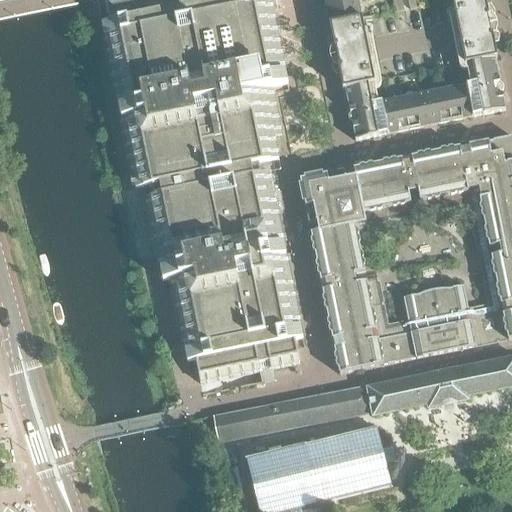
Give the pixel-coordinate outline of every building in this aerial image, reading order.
[(105,0),(110,22),(102,23),(136,189),(143,188),(144,193),(162,282),(170,280),(187,363),(195,361),(200,385),(261,373),(259,365),(264,364),(269,362),(271,371),(300,365),(295,341),(303,339),(274,196),(275,194),(274,186),(272,184),(273,182),(272,176),(269,174),(269,173),(261,175),(260,170),(259,164),(278,160),(274,137),(282,136),(273,88),(288,85),(271,0),(105,0)] [(362,21),(357,0),(356,0),(326,6),(330,28),(351,24),(362,21)] [(493,38),(485,39),(484,32),(481,18),(488,17),(485,0),(468,0),(452,3),(459,37),(465,67),(472,65),(476,85),(467,87),(474,119),(506,112),(502,96),(496,97),(493,86),(500,85),(497,71),(499,70),(493,38)] [(419,9),(417,3),(409,4),(410,11),(419,9)] [(404,12),(403,6),(394,7),(395,14),(404,12)] [(351,24),(330,28),(334,48),(335,48),(336,48),(338,58),(340,69),(338,69),(345,102),(347,102),(350,115),(351,115),(357,114),(357,115),(358,121),(359,125),(354,126),(352,126),(352,127),(356,143),(388,136),(382,104),(372,106),(368,86),(375,85),(375,83),(369,54),(362,21),(351,24)] [(467,87),(446,91),(452,123),(474,119),(467,87)] [(446,91),(424,95),(431,128),(452,123),(446,91)] [(424,95),(402,100),(409,132),(431,128),(424,95)] [(402,100),(382,104),(388,136),(398,134),(409,132),(402,100)] [(316,224),(318,233),(310,234),(331,340),(333,340),(334,342),(332,344),(332,346),(335,347),(335,349),(333,350),(338,375),(475,347),(507,340),(507,341),(511,339),(511,137),(468,147),(468,148),(466,148),(464,146),(462,146),(461,149),(459,149),(458,148),(352,170),(354,178),(350,179),(345,180),(343,172),(316,177),(318,184),(312,185),(308,191),(309,197),(302,198),(308,225),(316,224)] [(511,389),(511,360),(365,389),(370,414),(371,418),(425,407),(426,410),(469,402),(468,398),(511,389)] [(370,414),(365,389),(218,419),(223,443),(370,414)] [(336,511),(334,501),(390,487),(383,458),(376,431),(280,454),(279,449),(270,452),(271,456),(247,462),(258,511),(336,511)]
